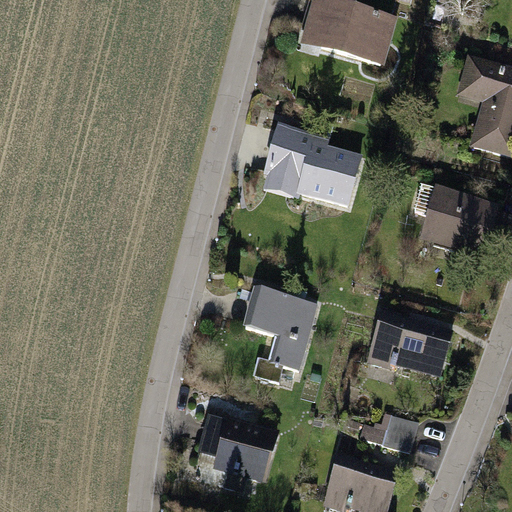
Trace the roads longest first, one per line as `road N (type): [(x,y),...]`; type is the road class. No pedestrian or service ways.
road 1 (residential): [(253,0),(162,369),(139,511)]
road 2 (residential): [(440,511),(511,331)]
